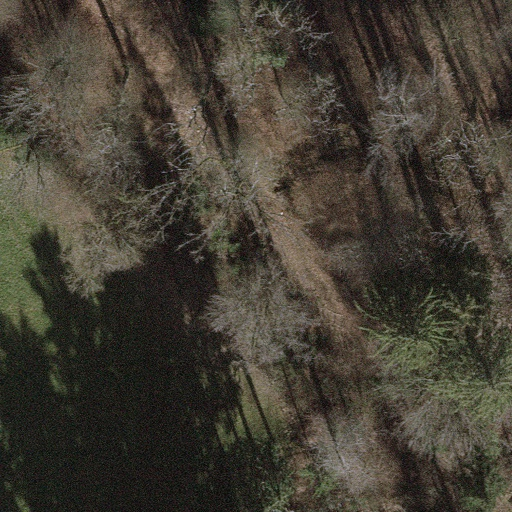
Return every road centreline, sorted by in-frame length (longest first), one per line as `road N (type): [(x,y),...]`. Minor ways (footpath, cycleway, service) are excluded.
road 1 (track): [(98,0),(249,163),(413,462),(492,511)]
road 2 (track): [(351,0),(449,73),(511,95)]
